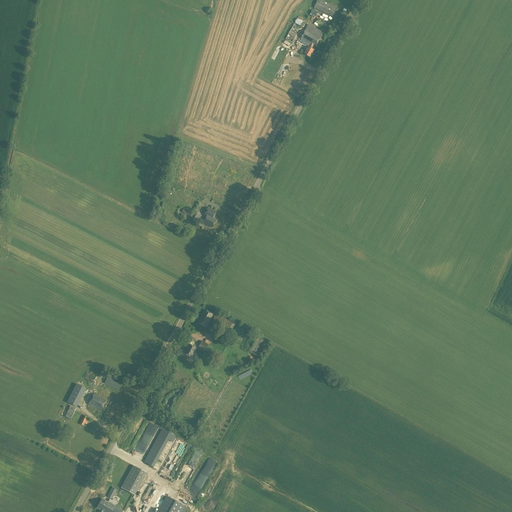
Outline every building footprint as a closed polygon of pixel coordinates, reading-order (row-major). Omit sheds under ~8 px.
[(332,17),(337,8),(320,0),(317,0),(314,8),(332,17)] [(317,21),(328,26),(329,23),(318,18),(317,21)] [(316,47),(324,33),(309,25),(301,39),(311,44),(305,54),(310,57),(314,50),(312,48),(314,45),(316,47)] [(296,34),(290,31),(286,39),(292,42),(296,34)] [(212,228),(216,220),(212,218),(216,212),(208,207),(204,215),(206,216),(203,222),(212,228)] [(197,224),(202,216),(197,213),(192,222),(197,224)] [(206,328),(213,315),(204,310),(197,323),(206,328)] [(229,328),(233,322),(215,313),(212,320),(229,328)] [(257,357),(266,341),(257,337),(249,352),(257,357)] [(201,341),(198,348),(208,353),(212,346),(201,341)] [(186,350),(183,354),(191,358),(196,348),(188,344),(185,349),(186,350)] [(107,377),(104,383),(118,390),(121,384),(107,377)] [(76,407),(86,389),(77,384),(67,402),(76,407)] [(101,411),(106,401),(94,395),(89,404),(101,411)] [(65,416),(71,419),(76,408),(70,405),(65,416)] [(89,418),(84,415),(79,424),(83,426),(85,423),(87,424),(89,418)] [(158,470),(176,437),(161,429),(144,462),(158,470)] [(112,499),(132,462),(127,459),(107,496),(112,499)] [(134,495),(146,473),(133,466),(121,488),(134,495)] [(108,502),(102,499),(96,508),(100,510),(98,511),(121,511),(122,511),(115,507),(118,502),(113,499),(112,501),(110,499),(108,502)]
